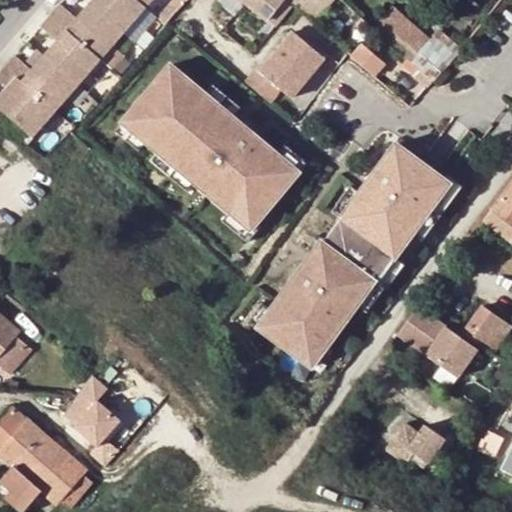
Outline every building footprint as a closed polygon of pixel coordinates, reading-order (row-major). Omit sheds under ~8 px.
[(0,66),(0,79),(5,84),(14,91),(9,95),(22,107),(25,113),(16,124),(34,137),(57,110),(79,84),(101,58),(122,34),(145,7),(150,0),(90,0),(88,3),(76,17),(56,1),(38,24),(40,26),(56,39),(45,53),(33,67),(17,54),(13,51),(0,66)] [(246,2),(243,0),(218,0),(217,2),(235,16),(246,2)] [(243,0),(246,2),(275,27),(292,7),(284,0),(243,0)] [(404,19),(393,8),(382,21),(393,30),(404,19)] [(430,42),(404,19),(393,30),(419,54),(430,42)] [(374,34),(359,21),(354,26),(370,39),(374,34)] [(326,58),(296,32),(262,72),(259,69),(247,84),(270,103),(282,89),(292,98),(326,58)] [(384,64),(362,45),(351,58),(374,77),(384,64)] [(235,115),(207,93),(172,65),(121,125),(144,142),(156,153),(195,184),(229,211),(252,229),(302,169),(280,152),(242,122),(235,115)] [(431,81),(418,70),(412,77),(425,88),(431,81)] [(14,91),(5,84),(2,88),(9,95),(14,91)] [(243,106),(215,84),(207,93),(235,115),(243,106)] [(0,90),(0,106),(9,95),(2,88),(0,90)] [(22,107),(9,95),(0,106),(0,110),(10,119),(22,107)] [(10,119),(16,124),(25,113),(22,107),(10,119)] [(0,130),(10,119),(0,110),(0,130)] [(144,142),(121,125),(114,134),(136,152),(144,142)] [(310,159),(288,142),(280,152),(302,169),(310,159)] [(310,261),(273,311),(260,329),(283,345),(286,341),(318,364),(360,306),(397,257),(414,233),(451,184),(431,169),(397,144),(365,187),(360,193),(341,219),(310,261)] [(195,184),(156,153),(149,162),(187,193),(195,184)] [(454,180),(451,184),(414,233),(423,240),(460,190),(463,187),(454,180)] [(511,183),(484,221),(511,241),(511,183)] [(360,193),(351,186),(332,212),(341,219),(360,193)] [(256,233),(252,229),(229,211),(221,220),(249,243),(256,233)] [(406,264),(397,257),(360,306),(370,314),(406,264)] [(273,311),(262,303),(249,321),(260,329),(273,311)] [(456,383),(480,349),(421,304),(396,338),(456,383)] [(465,333),(493,353),(498,344),(511,325),(484,306),(465,333)] [(0,316),(0,368),(7,375),(30,349),(14,335),(17,332),(0,316)] [(511,325),(498,344),(511,353),(511,351),(511,325)] [(318,364),(286,341),(283,345),(314,368),(318,364)] [(80,447),(101,424),(80,406),(60,429),(80,447)] [(7,409),(0,415),(0,453),(43,491),(71,459),(14,408),(7,409)] [(418,434),(404,425),(386,451),(407,466),(411,461),(423,469),(444,438),(424,425),(418,434)] [(511,442),(499,469),(511,474),(511,442)] [(59,501),(67,508),(80,494),(71,487),(82,474),(85,471),(71,459),(43,491),(57,503),(59,501)] [(80,494),(91,482),(82,474),(71,487),(80,494)]
